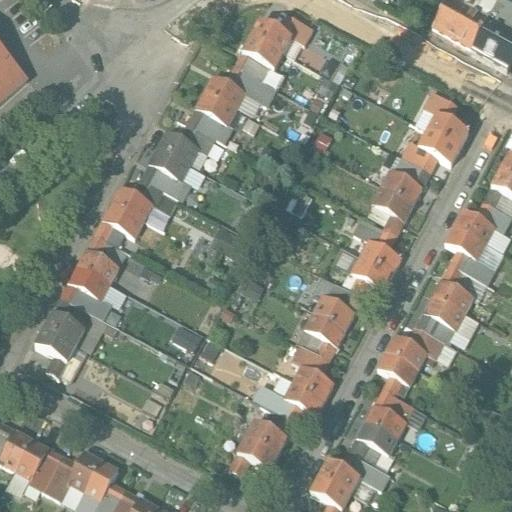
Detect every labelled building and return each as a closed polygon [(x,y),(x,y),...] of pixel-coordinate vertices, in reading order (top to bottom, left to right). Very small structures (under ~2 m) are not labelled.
[(477,0),(468,16),(488,27),(497,10),(502,0),(477,0)] [(511,0),(502,0),(497,10),(511,17),(511,0)] [(468,16),(449,6),(432,37),(471,58),(488,27),(468,16)] [(279,37),(260,26),(251,43),(283,60),(291,44),(304,51),(312,35),(288,22),(279,37)] [(511,66),(511,40),(488,27),(471,58),(506,77),(511,66)] [(283,60),(251,43),(242,60),(254,66),(274,77),(283,60)] [(0,107),(26,85),(0,53),(0,107)] [(254,66),(242,60),(234,74),(246,81),(254,66)] [(246,81),(234,74),(226,89),(238,96),(246,81)] [(226,89),(213,82),(204,99),(236,116),(245,99),(238,96),(226,89)] [(236,116),(204,99),(195,115),(208,122),(227,132),(236,116)] [(457,113),(444,107),(436,122),(448,128),(457,113)] [(208,122),(195,115),(188,130),(200,137),(208,122)] [(448,128),(436,122),(427,138),(459,155),(468,138),(448,128)] [(188,130),(180,145),(192,152),(200,137),(188,130)] [(180,145),(167,138),(158,155),(190,172),(198,155),(192,152),(180,145)] [(459,155),(427,138),(418,155),(425,158),(437,165),(450,171),(459,155)] [(190,172),(158,155),(149,171),(161,178),(181,188),(190,172)] [(425,158),(417,173),(429,179),(437,165),(425,158)] [(511,162),(509,161),(500,177),(511,183),(511,162)] [(161,178),(149,171),(141,186),(153,193),(161,178)] [(429,179),(417,173),(409,188),(421,194),(429,179)] [(511,183),(500,177),(491,194),(503,200),(511,205),(511,183)] [(409,188),(389,178),(380,194),(412,211),(421,194),(409,188)] [(153,193),(141,186),(133,201),(145,207),(153,193)] [(133,201),(120,194),(111,210),(143,227),(152,211),(145,207),(133,201)] [(412,211),(380,194),(372,211),(391,221),(403,227),(412,211)] [(491,194),(483,209),(496,215),(503,200),(491,194)] [(496,215),(483,209),(475,223),(488,230),(496,215)] [(143,227),(111,210),(102,227),(114,234),(134,244),(143,227)] [(475,223),(462,217),(454,233),(485,250),(494,234),(488,230),(475,223)] [(391,221),(383,236),(396,242),(403,227),(391,221)] [(352,238),(376,246),(381,232),(357,223),(352,238)] [(102,227),(94,242),(106,248),(114,234),(102,227)] [(485,250),(454,233),(445,250),(458,257),(450,271),(462,278),(486,291),(494,276),(477,266),(485,250)] [(383,236),(375,251),(388,257),(396,242),(383,236)] [(106,248),(94,242),(86,256),(99,263),(106,248)] [(375,251),(369,247),(360,264),(392,280),(401,264),(388,257),(375,251)] [(99,263),(86,256),(77,273),(109,290),(118,274),(99,263)] [(392,280),(360,264),(351,280),(357,284),(370,290),(383,297),(392,280)] [(462,278),(450,271),(433,303),(464,320),(473,303),(454,293),(462,278)] [(109,290),(77,273),(68,290),(81,296),(100,307),(109,290)] [(370,290),(357,284),(349,299),(362,305),(370,290)] [(81,296),(68,290),(60,304),(73,311),(81,296)] [(349,299),(341,313),(354,320),(362,305),(349,299)] [(341,313),(322,303),(313,320),(345,336),(354,320),(341,313)] [(464,320),(433,303),(424,319),(436,326),(455,336),(464,320)] [(73,311),(60,304),(53,319),(65,326),(73,311)] [(65,326),(53,319),(44,336),(75,353),(84,336),(65,326)] [(436,326),(424,319),(416,334),(428,341),(436,326)] [(345,336),(313,320),(304,336),(324,347),(336,353),(345,336)] [(428,341),(416,334),(408,349),(420,356),(428,341)] [(75,353),(44,336),(35,352),(54,363),(66,369),(75,353)] [(408,349),(395,342),(386,359),(418,376),(427,359),(420,356),(408,349)] [(324,347),(316,361),(328,368),(336,353),(324,347)] [(418,376),(386,359),(377,375),(390,382),(382,397),(394,404),(402,389),(409,392),(418,376)] [(316,361),(308,376),(320,382),(328,368),(316,361)] [(54,363),(46,378),(58,385),(66,369),(54,363)] [(308,376),(301,373),(292,389),(324,406),(333,389),(320,382),(308,376)] [(324,406),(292,389),(283,406),(290,409),(302,416),(315,422),(324,406)] [(382,397),(365,428),(397,445),(413,414),(394,404),(382,397)] [(290,409),(282,424),(294,430),(302,416),(290,409)] [(294,430),(282,424),(274,439),(287,445),(294,430)] [(14,436),(0,428),(0,445),(7,449),(14,436)] [(365,428),(348,460),(373,473),(381,458),(388,462),(397,445),(365,428)] [(274,439),(254,429),(246,445),(278,462),(287,445),(274,439)] [(31,445),(14,436),(7,449),(0,462),(0,469),(14,477),(31,445)] [(31,445),(14,477),(30,486),(40,467),(47,454),(31,445)] [(278,462),(246,445),(237,462),(249,468),(269,478),(278,462)] [(62,462),(47,454),(40,467),(55,475),(62,462)] [(100,466),(83,458),(76,470),(69,483),(66,489),(83,498),(100,466)] [(348,460),(340,475),(327,468),(318,484),(350,501),(358,486),(381,498),(389,482),(373,473),(348,460)] [(76,470),(62,462),(55,475),(69,483),(76,470)] [(237,462),(229,477),(241,483),(249,468),(237,462)] [(100,466),(83,498),(99,507),(103,501),(110,488),(116,475),(100,466)] [(344,511),(350,501),(318,484),(310,501),(329,511),(328,511),(344,511)] [(124,496),(110,488),(103,501),(117,509),(124,496)] [(135,511),(140,504),(124,496),(117,509),(122,511),(135,511)]
